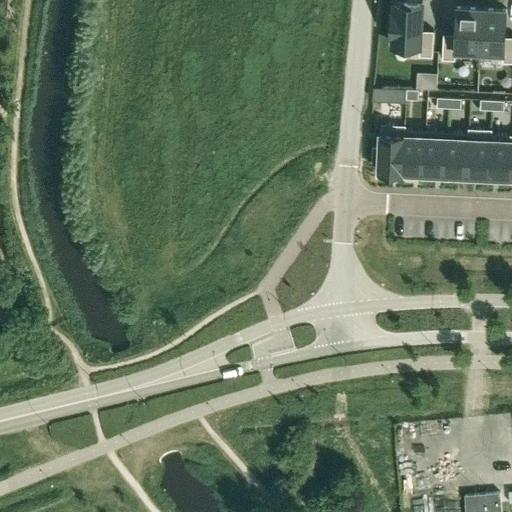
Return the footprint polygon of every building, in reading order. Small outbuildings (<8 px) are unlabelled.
[(391,11),(390,34),(393,34),(392,44),(420,45),(419,55),(433,55),(434,30),(421,29),(422,0),(403,0),(403,1),(394,1),(394,11),(391,11)] [(444,32),(442,58),(455,58),(455,54),(479,55),(482,7),(457,6),(456,33),(444,32)] [(482,7),(479,55),(503,56),(503,61),(511,61),(511,35),(505,35),(507,8),(482,7)] [(389,87),(388,101),(406,101),(406,98),(407,88),(389,87)] [(407,88),(406,98),(418,98),(419,88),(407,88)] [(437,96),(437,106),(449,107),(449,97),(437,96)] [(449,97),(449,107),(461,107),(461,97),(449,97)] [(481,98),(480,108),(492,109),(492,99),(481,98)] [(492,99),(492,109),(504,109),(504,99),(492,99)] [(373,146),(372,163),(379,163),(379,171),(402,172),(405,123),(381,122),(380,146),(373,146)] [(405,123),(402,172),(403,172),(403,171),(424,172),(426,129),(405,128),(406,123),(405,123)] [(448,130),(446,173),(467,174),(469,126),(468,126),(468,131),(448,130)] [(469,126),(467,174),(489,175),(491,128),(469,126)] [(491,128),(489,175),(511,176),(511,133),(492,132),(492,128),(491,128)] [(426,129),(424,172),(446,173),(448,130),(426,129)] [(500,511),(499,492),(466,494),(467,511),(500,511)]
